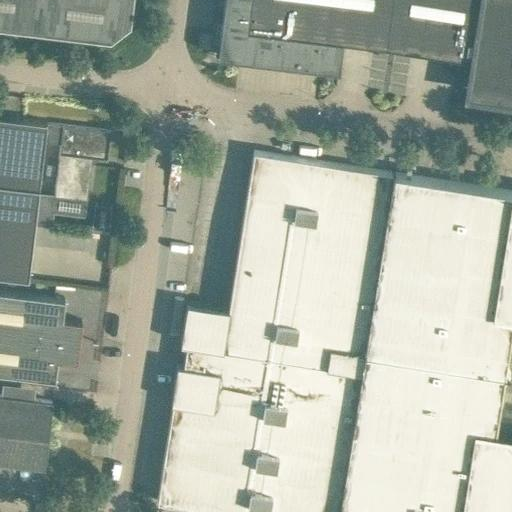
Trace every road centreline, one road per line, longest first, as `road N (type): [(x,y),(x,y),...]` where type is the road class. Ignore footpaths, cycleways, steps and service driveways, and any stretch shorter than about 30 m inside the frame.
road 1 (unclassified): [(113,511),(172,91)]
road 2 (unclassified): [(511,143),(172,91)]
road 3 (unclassified): [(172,91),(0,70)]
